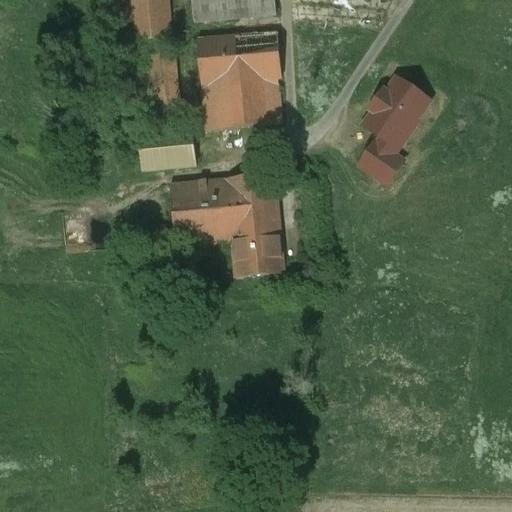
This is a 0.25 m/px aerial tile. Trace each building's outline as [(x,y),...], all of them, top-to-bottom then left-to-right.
[(112,0),(117,48),(170,42),(166,0),(112,0)] [(273,0),(191,0),(194,25),(275,17),(273,0)] [(277,37),(197,45),(205,134),(281,127),(277,82),(281,81),(277,37)] [(174,56),(139,59),(139,61),(142,95),(177,92),(174,56)] [(139,61),(120,63),(123,109),(143,107),(142,95),(139,61)] [(396,82),(386,96),(383,93),(369,113),(373,115),(363,129),(380,141),(376,146),(394,158),(397,153),(398,153),(419,123),(416,121),(428,104),(396,82)] [(177,92),(142,95),(143,107),(145,124),(180,121),(177,92)] [(193,133),(138,138),(142,175),(196,170),(193,133)] [(375,145),(359,169),(386,188),(403,164),(394,158),(376,146),(375,145)] [(274,178),(226,183),(232,246),(235,282),(283,278),(274,178)] [(226,183),(169,188),(175,252),(232,246),(226,183)] [(169,235),(139,239),(146,294),(175,291),(169,235)]
